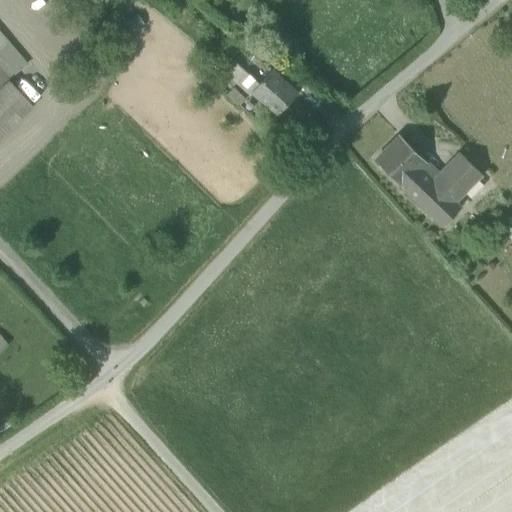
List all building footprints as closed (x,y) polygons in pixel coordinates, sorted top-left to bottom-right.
[(0,33),(0,50),(9,44),(0,33)] [(9,44),(0,50),(0,69),(9,81),(27,65),(9,44)] [(252,97),(254,94),(253,92),(259,85),(236,65),(227,75),(252,97)] [(0,89),(9,81),(0,69),(0,89)] [(271,72),(259,85),(253,92),(254,94),(278,115),(296,94),(271,72)] [(0,138),(34,107),(9,81),(0,89),(0,138)] [(234,87),(227,94),(238,106),(245,99),(234,87)] [(400,136),(375,161),(414,199),(439,175),(400,136)] [(482,174),(460,153),(439,175),(414,199),(442,227),(460,208),(454,203),(482,174)]
